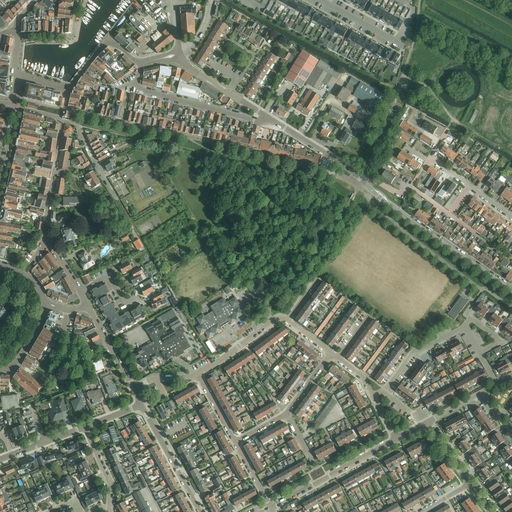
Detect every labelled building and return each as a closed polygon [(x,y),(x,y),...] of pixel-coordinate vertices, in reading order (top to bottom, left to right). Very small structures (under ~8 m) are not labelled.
[(18,0),(19,1),(17,3),(23,9),(27,5),(21,0),(18,0)] [(43,0),(39,4),(44,6),(43,11),(45,11),(49,11),(54,12),(55,6),(56,1),(56,0),(43,0)] [(72,10),(73,1),(67,0),(59,0),(58,7),(72,10)] [(296,0),(289,0),(286,8),(290,10),(296,0)] [(296,0),(290,10),(295,13),(296,11),(301,3),(296,0)] [(363,0),(359,7),(364,10),(368,2),(365,0),(363,0)] [(371,1),(366,12),(371,15),(371,14),(375,6),(377,4),(371,1)] [(12,5),(12,6),(20,13),(23,9),(17,3),(16,5),(13,3),(11,5),(12,5)] [(301,3),(296,11),(301,13),(305,5),(301,3)] [(305,5),(301,13),(305,16),(306,16),(310,8),(305,5)] [(13,8),(10,11),(16,17),(20,13),(12,6),(11,6),(13,8)] [(375,6),(371,14),(375,17),(380,9),(375,6)] [(71,15),(72,10),(58,7),(56,7),(55,13),(59,13),(59,14),(61,14),(60,15),(62,15),(62,14),(64,14),(71,15)] [(180,8),(181,22),(194,21),(193,15),(195,15),(195,14),(195,7),(180,8)] [(305,16),(304,18),(309,21),(315,10),(310,8),(306,16),(305,16)] [(375,17),(380,20),(385,11),(380,9),(375,17)] [(3,12),(2,12),(12,21),(16,17),(10,11),(8,10),(6,12),(4,11),(3,12)] [(34,18),(34,11),(30,12),(27,14),(28,17),(25,18),(21,22),(21,33),(34,32),(35,22),(34,22),(34,18)] [(48,23),(49,23),(48,33),(54,33),(55,29),(58,29),(59,20),(59,19),(56,19),(56,20),(54,20),(54,18),(54,12),(49,11),(48,14),(48,15),(48,17),(48,21),(48,22),(48,23)] [(385,11),(380,20),(385,22),(389,14),(385,11)] [(1,19),(8,25),(12,21),(2,12),(1,14),(3,16),(1,19)] [(317,13),(311,23),(316,25),(317,23),(321,15),(317,13)] [(389,14),(385,22),(390,25),(394,17),(389,14)] [(321,15),(317,23),(321,26),(326,18),(321,15)] [(394,17),(390,25),(394,27),(399,19),(394,17)] [(326,18),(321,26),(326,28),(330,20),(326,18)] [(394,27),(394,28),(399,30),(404,22),(399,19),(394,27)] [(252,22),(249,26),(256,30),(259,26),(256,25),(256,24),(257,22),(254,20),(253,21),(252,22)] [(326,28),(324,30),(329,33),(330,31),(335,22),(330,20),(326,28)] [(181,37),(182,37),(195,36),(194,21),(181,22),(181,37)] [(219,21),(215,27),(223,32),(223,31),(225,28),(227,29),(228,27),(219,21)] [(335,22),(330,31),(335,33),(339,25),(335,22)] [(245,28),(238,24),(234,32),(240,36),(245,28)] [(339,25),(335,33),(339,35),(344,27),(339,25)] [(162,36),(151,46),(157,53),(175,38),(171,26),(162,33),(160,34),(162,36)] [(215,27),(211,33),(219,37),(221,33),(223,34),(224,32),(223,31),(223,32),(215,27)] [(339,35),(338,37),(343,40),(348,30),(344,27),(339,35)] [(251,32),(245,28),(240,36),(246,40),(247,40),(251,32)] [(351,30),(345,41),(350,44),(351,41),(356,33),(351,30)] [(257,36),(255,34),(256,33),(252,31),(251,32),(247,40),(252,43),(253,44),(258,36),(257,36)] [(137,33),(133,37),(139,44),(144,40),(137,33)] [(207,39),(208,39),(215,43),(218,39),(219,40),(221,38),(219,37),(211,33),(207,39)] [(356,33),(351,41),(356,44),(360,36),(356,33)] [(119,34),(114,38),(122,45),(125,48),(125,49),(130,54),(135,49),(130,44),(132,41),(128,38),(126,41),(119,34)] [(264,40),(258,36),(253,44),(260,48),(264,40)] [(356,44),(354,47),(359,50),(361,46),(365,38),(360,36),(356,44)] [(3,44),(3,45),(4,46),(4,45),(12,47),(13,40),(4,37),(3,44)] [(365,38),(361,46),(365,49),(370,41),(365,38)] [(208,39),(204,45),(212,50),(212,49),(214,45),(216,46),(217,45),(215,43),(208,39)] [(370,41),(365,49),(370,52),(375,44),(370,41)] [(375,44),(370,52),(375,54),(379,46),(375,44)] [(2,52),(10,55),(12,47),(4,45),(4,46),(2,52)] [(204,45),(201,51),(208,55),(211,51),(213,52),(214,50),(212,49),(212,50),(204,45)] [(375,54),(374,55),(380,57),(384,49),(379,46),(375,54)] [(9,62),(10,55),(2,52),(0,51),(1,49),(0,48),(0,66),(9,68),(9,62)] [(115,60),(121,54),(118,51),(116,53),(116,52),(115,54),(110,49),(111,49),(110,49),(108,48),(105,50),(111,57),(112,58),(113,58),(115,60)] [(384,54),(381,60),(383,61),(384,60),(389,63),(395,53),(390,49),(386,55),(384,54)] [(116,63),(111,58),(111,57),(105,50),(99,56),(111,67),(116,63)] [(201,51),(197,56),(205,61),(207,57),(209,58),(210,56),(208,55),(201,51)] [(273,63),(277,57),(268,51),(266,53),(268,54),(266,58),(265,58),(273,63)] [(306,82),(306,83),(316,67),(316,66),(319,61),(302,51),(299,56),(288,74),(285,78),(302,88),(306,82)] [(295,57),(291,55),(287,52),(284,57),(291,62),(295,57)] [(389,63),(389,64),(397,69),(400,63),(397,62),(401,56),(395,53),(389,63)] [(121,63),(123,64),(128,60),(124,55),(122,58),(119,61),(118,62),(120,64),(121,63)] [(105,65),(109,69),(111,71),(113,69),(111,67),(99,56),(95,59),(104,66),(105,65)] [(205,64),(206,62),(205,61),(197,56),(193,62),(201,67),(204,63),(205,64)] [(269,69),(273,63),(265,58),(266,58),(264,57),(263,59),(264,60),(262,64),(269,69)] [(106,68),(104,66),(95,59),(95,60),(93,63),(104,71),(106,68)] [(124,66),(127,68),(132,64),(128,60),(123,64),(122,66),(123,67),(124,66)] [(306,83),(318,89),(322,82),(332,88),(341,73),(320,61),(316,67),(306,83)] [(101,75),(103,76),(104,76),(107,74),(105,72),(104,71),(93,63),(90,66),(98,72),(101,75)] [(266,75),(269,69),(262,64),(260,63),(259,65),(261,66),(258,70),(266,75)] [(127,68),(126,69),(128,70),(130,73),(137,68),(132,64),(127,68)] [(171,68),(160,66),(159,75),(158,75),(157,82),(156,87),(162,88),(162,90),(169,92),(169,91),(170,86),(163,84),(164,79),(163,79),(163,75),(170,76),(171,68)] [(0,77),(8,79),(9,69),(0,67),(0,77)] [(179,79),(179,76),(181,69),(173,68),(171,76),(171,77),(179,79)] [(88,69),(85,73),(93,78),(95,75),(93,73),(88,69)] [(262,81),(266,75),(258,70),(257,69),(255,71),(257,72),(255,76),(254,76),(262,81)] [(176,93),(176,94),(197,99),(199,92),(202,93),(202,92),(211,97),(212,96),(217,99),(220,94),(203,83),(200,88),(186,84),(187,83),(188,83),(192,76),(184,71),(180,78),(179,83),(178,88),(177,88),(176,93)] [(115,77),(119,81),(125,77),(122,73),(122,72),(118,75),(115,77)] [(82,77),(93,84),(96,80),(93,78),(85,73),(82,77)] [(107,74),(104,76),(103,78),(110,85),(114,81),(107,74)] [(258,86),(262,81),(254,76),(255,76),(253,75),(252,77),(253,78),(251,82),(258,86)] [(0,85),(7,86),(8,79),(0,77),(0,85)] [(340,87),(335,96),(345,102),(351,92),(355,94),(361,82),(352,77),(345,89),(340,87)] [(94,85),(82,78),(78,82),(85,84),(85,86),(87,86),(89,87),(93,88),(94,85)] [(142,85),(154,88),(155,82),(142,79),(142,85)] [(255,92),(258,86),(251,82),(249,80),(248,82),(250,83),(247,87),(255,92)] [(355,94),(354,96),(378,109),(385,96),(361,82),(355,94)] [(7,87),(7,86),(0,85),(0,94),(6,97),(7,92),(10,92),(10,87),(7,87)] [(41,103),(42,102),(44,89),(26,85),(23,98),(41,103)] [(106,102),(108,93),(109,89),(107,89),(106,92),(104,92),(105,88),(100,87),(99,92),(103,92),(101,100),(106,102)] [(251,98),(255,92),(247,87),(247,88),(245,87),(244,88),(246,89),(243,93),(251,98)] [(84,90),(75,88),(74,88),(72,94),(82,96),(83,96),(84,90)] [(52,98),(52,97),(53,92),(47,90),(44,89),(42,102),(45,102),(45,101),(51,102),(52,102),(53,99),(52,98)] [(320,96),(315,93),(309,90),(303,100),(314,106),(320,96)] [(291,91),(284,101),(291,106),(292,106),(298,95),(291,91)] [(70,94),(69,103),(82,105),(83,103),(82,102),(82,103),(79,103),(80,99),(81,99),(82,96),(72,94),(70,94)] [(228,107),(232,101),(220,94),(217,99),(224,104),(222,106),(224,107),(225,105),(228,107)] [(81,110),(87,112),(90,100),(84,99),(83,103),(82,105),(81,110)] [(308,116),(314,106),(303,100),(301,104),(300,103),(300,104),(299,104),(296,109),(308,116)] [(123,101),(122,101),(120,101),(119,107),(116,106),(113,117),(119,118),(123,101)] [(97,108),(96,114),(97,114),(103,115),(105,106),(101,106),(102,103),(100,102),(100,103),(98,103),(97,108)] [(351,105),(348,110),(355,114),(355,113),(357,114),(360,110),(362,106),(360,105),(354,102),(352,105),(351,105)] [(285,108),(279,105),(278,107),(279,108),(276,113),(284,118),(287,112),(284,110),(285,108)] [(340,120),(343,113),(332,107),(328,114),(333,117),(332,119),(335,121),(336,119),(340,120)] [(473,109),(466,122),(472,125),(478,112),(473,109)] [(23,117),(40,121),(41,121),(41,115),(24,110),(23,117)] [(144,111),(138,110),(135,123),(139,124),(142,117),(143,114),(144,111)] [(368,118),(365,125),(374,129),(376,122),(380,113),(376,111),(374,115),(372,120),(368,118)] [(142,117),(139,124),(150,126),(151,119),(147,118),(148,115),(143,114),(142,117)] [(151,119),(150,126),(155,127),(156,123),(157,123),(157,120),(158,117),(152,115),(151,119)] [(39,124),(40,121),(23,117),(22,122),(39,127),(41,127),(42,125),(39,124)] [(175,120),(167,119),(165,129),(172,131),(172,130),(174,123),(175,121),(175,120)] [(189,125),(187,133),(194,135),(194,134),(196,128),(196,127),(197,122),(190,120),(189,125)] [(356,120),(353,127),(365,134),(368,127),(365,125),(356,120)] [(401,125),(400,128),(414,136),(418,129),(403,121),(401,125)] [(427,121),(422,128),(432,135),(437,128),(427,121)] [(22,122),(21,127),(36,130),(36,128),(39,128),(39,127),(22,122)] [(327,137),(331,132),(335,134),(338,129),(333,125),(332,127),(330,126),(329,127),(328,126),(324,123),(322,127),(323,128),(321,133),(327,137)] [(21,127),(20,132),(38,135),(38,134),(35,134),(36,130),(21,127)] [(213,127),(210,138),(216,140),(218,131),(214,130),(215,127),(213,127)] [(347,128),(339,141),(345,144),(346,142),(348,143),(350,139),(349,138),(352,132),(347,128)] [(402,130),(399,135),(405,139),(408,134),(402,130)] [(236,136),(234,135),(232,144),(237,145),(241,132),(238,131),(236,136)] [(455,140),(458,136),(449,131),(447,134),(455,139),(455,140)] [(20,132),(18,140),(34,143),(38,144),(39,138),(41,139),(47,141),(46,151),(55,153),(57,140),(56,140),(48,138),(45,137),(38,135),(20,132)] [(423,133),(420,138),(430,144),(433,139),(423,133)] [(91,135),(85,134),(85,136),(89,143),(95,140),(94,135),(91,135)] [(95,140),(89,143),(93,150),(104,144),(102,140),(98,142),(97,139),(97,136),(96,136),(94,135),(95,140)] [(71,141),(71,139),(62,138),(59,151),(61,151),(69,150),(69,149),(71,141)] [(18,140),(17,146),(31,149),(38,151),(38,149),(33,148),(34,143),(18,140)] [(271,143),(263,141),(260,140),(260,141),(256,140),(253,149),(263,151),(269,153),(271,146),(271,143)] [(440,152),(444,155),(451,146),(450,144),(449,146),(443,141),(438,150),(440,151),(440,152)] [(107,147),(105,144),(104,144),(93,150),(95,154),(107,148),(106,148),(107,147)] [(292,149),(290,148),(288,157),(293,158),(296,159),(299,149),(299,150),(300,146),(295,144),(295,145),(293,145),(292,149)] [(17,146),(15,154),(27,157),(28,151),(30,152),(31,149),(17,146)] [(444,155),(449,158),(453,152),(451,150),(453,147),(451,146),(444,155)] [(453,161),(460,153),(463,149),(463,148),(461,147),(459,151),(456,154),(453,152),(449,158),(453,161)] [(107,148),(95,154),(99,161),(107,157),(104,152),(108,150),(107,148)] [(299,149),(296,159),(312,163),(314,158),(313,158),(305,156),(306,151),(299,150),(299,149)] [(58,169),(66,168),(68,154),(69,150),(61,151),(58,169)] [(53,163),(55,154),(40,151),(39,157),(48,159),(48,162),(53,163)] [(402,151),(397,158),(398,159),(409,166),(416,170),(420,165),(413,160),(414,158),(402,151)] [(164,153),(162,161),(168,162),(168,161),(173,162),(175,157),(169,155),(164,153)] [(477,154),(473,160),(475,161),(481,154),(479,153),(478,155),(477,154)] [(15,154),(13,162),(22,165),(23,159),(28,160),(28,158),(15,154)] [(314,158),(312,163),(321,165),(323,159),(323,157),(314,154),(313,158),(314,158)] [(71,161),(71,163),(73,166),(76,164),(77,166),(82,164),(84,167),(89,164),(87,160),(84,155),(83,155),(80,157),(80,156),(71,161)] [(484,155),(477,164),(480,166),(487,157),(484,155)] [(454,162),(460,166),(464,160),(462,159),(463,157),(461,156),(460,157),(458,156),(454,162)] [(460,166),(465,170),(469,164),(467,163),(469,161),(466,159),(465,161),(464,160),(460,166)] [(111,167),(114,165),(111,160),(108,161),(109,161),(104,164),(106,170),(107,169),(108,173),(113,170),(111,167)] [(41,169),(51,172),(53,163),(48,162),(43,161),(41,169)] [(23,165),(22,165),(13,162),(11,169),(27,173),(27,171),(25,170),(25,169),(22,168),(23,165)] [(465,170),(470,174),(475,168),(473,167),(474,165),(472,163),(470,165),(469,164),(465,170)] [(51,172),(41,169),(30,167),(30,168),(31,168),(31,170),(35,170),(34,175),(40,177),(50,178),(51,172)] [(433,179),(435,179),(439,173),(430,167),(427,172),(432,175),(431,176),(434,178),(433,179)] [(470,174),(476,178),(480,172),(478,171),(479,169),(478,168),(477,167),(476,169),(475,168),(470,174)] [(495,167),(490,174),(492,176),(496,171),(497,172),(499,170),(495,167)] [(394,186),(399,179),(383,168),(378,175),(394,186)] [(11,171),(9,177),(15,179),(24,182),(26,177),(27,177),(27,179),(33,180),(34,177),(28,175),(11,171)] [(93,171),(85,176),(86,175),(87,177),(84,179),(88,186),(91,184),(93,188),(92,188),(93,189),(100,184),(93,171)] [(481,181),(486,174),(482,171),(481,173),(480,172),(476,178),(481,181)] [(9,177),(8,184),(25,188),(26,184),(21,183),(15,181),(15,179),(9,177)] [(54,194),(62,195),(65,179),(57,178),(54,194)] [(490,188),(491,189),(496,182),(491,178),(490,180),(486,185),(491,188),(490,188)] [(42,184),(42,188),(48,189),(50,180),(43,179),(42,184)] [(498,180),(491,189),(497,193),(503,185),(501,183),(501,182),(498,180)] [(445,182),(439,191),(445,194),(446,192),(451,195),(457,186),(451,181),(448,185),(445,182)] [(505,199),(511,189),(511,187),(511,186),(509,189),(507,188),(501,196),(505,199)] [(7,188),(6,192),(21,197),(23,197),(24,193),(19,192),(19,193),(16,193),(17,190),(7,188)] [(6,192),(4,200),(18,203),(20,204),(21,200),(21,197),(6,192)] [(87,197),(63,198),(63,206),(79,206),(79,202),(87,202),(87,197)] [(474,197),(468,205),(472,209),(478,200),(474,197)] [(37,200),(36,199),(36,200),(33,200),(31,204),(31,206),(34,207),(44,210),(45,202),(37,200)] [(18,203),(16,203),(4,200),(2,207),(23,212),(23,210),(23,209),(21,209),(21,205),(17,204),(18,203)] [(472,209),(476,212),(483,204),(478,200),(472,209)] [(476,212),(481,215),(487,207),(483,204),(476,212)] [(2,207),(0,217),(0,223),(10,225),(11,222),(7,221),(8,216),(21,219),(22,214),(23,212),(2,207)] [(419,210),(414,216),(422,222),(427,215),(422,212),(424,209),(420,207),(418,210),(419,210)] [(485,219),(492,210),(487,207),(481,215),(485,219)] [(31,208),(30,211),(30,213),(37,215),(37,221),(43,222),(43,216),(44,211),(31,208)] [(490,222),(496,213),(492,210),(485,219),(490,222)] [(459,216),(464,220),(467,215),(462,212),(459,216)] [(428,226),(433,229),(439,220),(442,217),(437,213),(435,217),(434,217),(428,226)] [(496,213),(490,222),(494,225),(497,222),(496,222),(501,217),(496,213)] [(75,240),(78,239),(75,231),(73,232),(70,224),(68,219),(69,219),(67,215),(58,217),(60,225),(59,225),(65,243),(70,241),(72,248),(77,246),(75,240)] [(422,222),(428,225),(432,218),(428,216),(427,215),(422,222)] [(499,228),(505,220),(501,217),(496,222),(497,222),(499,224),(497,227),(499,228)] [(444,223),(439,220),(433,229),(438,232),(444,223)] [(443,235),(449,226),(451,223),(447,220),(444,223),(438,232),(443,235)] [(505,220),(499,228),(501,230),(503,227),(505,229),(510,223),(505,220)] [(43,223),(37,221),(35,229),(42,230),(43,223)] [(0,223),(0,232),(7,234),(7,232),(20,234),(21,229),(22,230),(23,227),(13,225),(10,225),(0,223)] [(444,236),(448,239),(453,232),(449,229),(448,230),(444,236)] [(0,232),(0,241),(14,244),(15,242),(11,241),(11,235),(7,234),(0,232)] [(448,239),(453,242),(458,235),(453,232),(448,239)] [(462,238),(459,236),(461,234),(459,233),(458,235),(453,242),(457,245),(462,238)] [(463,238),(462,238),(457,245),(462,248),(465,243),(467,241),(463,238)] [(139,239),(135,241),(139,248),(143,246),(139,239)] [(462,248),(466,252),(472,244),(467,240),(467,241),(465,243),(462,248)] [(0,241),(0,246),(6,248),(7,248),(16,249),(17,245),(14,244),(0,241)] [(505,252),(510,245),(507,242),(502,250),(505,252)] [(476,246),(472,244),(466,252),(471,254),(474,250),(474,249),(474,250),(476,246)] [(471,254),(475,258),(478,253),(481,249),(476,246),(474,250),(471,254)] [(37,249),(32,248),(30,248),(27,252),(32,256),(37,249)] [(478,260),(483,263),(490,253),(485,250),(482,255),(479,253),(476,258),(478,260)] [(43,257),(44,258),(52,268),(53,267),(58,264),(59,263),(57,260),(56,261),(50,252),(43,257)] [(87,268),(94,264),(89,257),(88,258),(84,252),(79,256),(80,258),(81,258),(83,261),(80,263),(84,269),(87,267),(87,268)] [(483,263),(487,266),(494,257),(490,253),(483,263)] [(125,264),(119,267),(122,274),(123,274),(123,275),(126,273),(126,272),(132,269),(129,264),(132,262),(131,260),(131,259),(132,260),(134,259),(132,257),(123,261),(125,264)] [(499,260),(494,257),(487,266),(492,269),(499,260)] [(504,258),(500,264),(505,267),(509,262),(504,258)] [(39,263),(44,270),(46,273),(48,271),(51,269),(44,259),(39,263)] [(37,278),(44,274),(46,273),(44,270),(41,271),(40,268),(39,269),(37,265),(31,271),(31,272),(37,278)] [(133,277),(130,278),(133,285),(134,285),(134,286),(137,284),(136,283),(142,280),(145,278),(143,274),(140,268),(131,273),(133,277)] [(68,275),(64,269),(52,277),(55,282),(68,275)] [(49,272),(48,271),(46,273),(44,274),(45,274),(38,279),(42,284),(49,280),(47,277),(50,275),(48,273),(49,272)] [(86,285),(92,282),(88,275),(82,278),(86,285)] [(61,280),(68,294),(69,295),(69,296),(75,293),(67,277),(61,280)] [(46,291),(49,289),(54,286),(55,286),(55,285),(55,284),(54,285),(51,279),(49,280),(42,284),(46,291)] [(140,290),(144,296),(145,296),(145,297),(148,295),(147,294),(153,291),(151,286),(154,285),(151,279),(144,283),(146,286),(140,290)] [(325,284),(323,282),(319,287),(328,293),(332,289),(331,288),(333,285),(327,281),(325,284)] [(105,283),(90,291),(106,320),(108,318),(112,324),(109,325),(114,335),(132,325),(137,322),(136,321),(141,317),(142,319),(146,317),(139,303),(137,304),(138,307),(128,313),(127,310),(123,312),(124,315),(119,318),(114,308),(117,307),(115,303),(112,304),(106,294),(110,292),(105,283)] [(50,298),(66,304),(66,303),(69,296),(69,295),(68,294),(58,290),(55,286),(54,286),(49,289),(47,295),(51,297),(50,298)] [(223,289),(227,294),(232,291),(228,286),(223,289)] [(319,287),(316,291),(321,296),(325,298),(328,293),(319,287)] [(316,291),(312,296),(318,300),(321,296),(316,291)] [(153,301),(150,303),(153,308),(154,309),(155,310),(157,308),(163,304),(166,303),(163,298),(160,292),(154,296),(151,297),(153,301)] [(78,298),(76,293),(75,293),(69,296),(66,303),(68,304),(78,298)] [(314,305),(316,306),(320,302),(318,300),(312,296),(309,301),(314,305)] [(479,305),(474,311),(479,314),(485,306),(486,305),(483,303),(485,301),(482,299),(483,298),(481,296),(480,297),(479,297),(476,302),(479,305)] [(223,298),(210,307),(213,311),(204,316),(203,314),(196,318),(200,325),(196,328),(200,335),(205,332),(209,339),(222,330),(220,328),(229,322),(231,325),(238,321),(236,318),(243,314),(237,305),(239,304),(235,297),(226,303),(223,298)] [(461,311),(468,302),(461,297),(454,306),(461,311)] [(311,310),(314,305),(309,301),(305,305),(311,310)] [(307,314),(311,310),(305,305),(302,310),(307,314)] [(356,314),(359,309),(354,305),(350,310),(356,314)] [(448,314),(454,320),(461,311),(454,306),(448,314)] [(485,306),(479,314),(483,318),(488,312),(490,313),(493,310),(494,308),(491,306),(490,308),(489,309),(485,306)] [(493,315),(488,321),(492,325),(499,316),(494,313),(495,312),(497,310),(494,308),(493,310),(490,313),(493,315)] [(138,353),(134,355),(139,365),(141,364),(144,369),(154,363),(153,361),(161,356),(162,358),(164,357),(166,361),(170,359),(170,358),(175,355),(176,357),(184,353),(183,352),(191,348),(183,333),(185,332),(172,310),(156,318),(158,321),(145,328),(154,344),(142,351),(141,349),(137,351),(138,353)] [(304,319),(307,314),(302,310),(298,315),(304,319)] [(352,319),(356,314),(350,310),(346,314),(352,319)] [(55,325),(59,315),(51,312),(49,313),(43,328),(50,331),(53,324),(55,325)] [(349,323),(352,319),(346,314),(343,319),(349,323)] [(77,325),(79,326),(79,325),(89,328),(92,320),(76,315),(73,328),(76,329),(77,325)] [(302,325),(306,321),(304,319),(298,315),(295,320),(302,325)] [(499,316),(492,325),(497,328),(502,321),(505,323),(508,319),(505,317),(504,318),(503,320),(499,316)] [(345,328),(349,323),(343,319),(340,324),(345,328)] [(506,326),(502,332),(506,335),(511,327),(511,323),(510,322),(510,321),(508,319),(505,323),(504,324),(506,326)] [(376,329),(379,324),(374,320),(370,325),(376,329)] [(342,333),(345,328),(340,324),(336,328),(342,333)] [(372,334),(376,329),(370,325),(366,330),(372,334)] [(282,336),(287,332),(283,327),(278,331),(282,336)] [(96,348),(101,345),(98,340),(100,339),(96,333),(93,335),(92,334),(96,332),(94,328),(83,334),(85,337),(89,335),(93,343),(96,348)] [(338,337),(342,333),(336,328),(333,333),(338,337)] [(43,329),(41,333),(50,338),(53,334),(43,329)] [(369,338),(372,334),(366,330),(363,334),(369,338)] [(277,340),(282,336),(278,331),(273,335),(277,340)] [(41,333),(39,337),(48,342),(50,338),(41,333)] [(335,342),(338,337),(333,333),(329,338),(335,342)] [(365,343),(369,338),(363,334),(359,339),(365,343)] [(272,344),(277,340),(273,335),(268,338),(272,344)] [(39,337),(36,341),(46,347),(48,342),(39,337)] [(267,348),(272,344),(268,338),(263,342),(267,348)] [(331,347),(335,342),(329,338),(326,342),(331,347)] [(361,348),(365,343),(359,339),(356,344),(361,348)] [(209,340),(205,343),(212,353),(215,351),(209,340)] [(454,343),(458,352),(461,350),(462,352),(467,349),(464,344),(461,345),(459,340),(454,343)] [(36,341),(34,345),(43,351),(46,347),(36,341)] [(294,347),(299,350),(304,345),(299,341),(294,347)] [(405,350),(408,346),(403,341),(399,346),(405,350)] [(262,351),(267,348),(263,342),(258,346),(262,351)] [(277,344),(283,352),(285,351),(281,346),(281,345),(279,342),(277,344)] [(448,350),(452,357),(456,355),(456,353),(458,352),(454,343),(449,346),(450,349),(448,350)] [(358,353),(361,348),(356,344),(352,348),(358,353)] [(34,345),(31,349),(41,355),(43,351),(34,345)] [(308,348),(304,345),(299,350),(304,354),(308,348)] [(257,355),(262,351),(258,346),(253,350),(257,355)] [(401,355),(405,350),(399,346),(395,351),(401,355)] [(313,352),(308,348),(304,354),(309,357),(313,352)] [(355,357),(358,353),(352,348),(349,353),(355,357)] [(31,349),(29,353),(38,359),(41,355),(31,349)] [(444,349),(439,351),(443,360),(445,362),(449,360),(449,359),(452,357),(449,352),(448,350),(445,351),(444,349)] [(250,351),(245,355),(249,361),(254,357),(250,351)] [(397,360),(401,355),(395,351),(392,356),(397,360)] [(443,360),(439,351),(434,354),(436,359),(434,361),(437,367),(440,365),(440,364),(441,363),(441,361),(443,360)] [(318,355),(313,352),(309,357),(314,361),(318,355)] [(351,362),(355,357),(349,353),(345,358),(351,362)] [(36,360),(27,356),(27,355),(24,360),(34,364),(36,360)] [(245,355),(240,358),(244,364),(249,361),(245,355)] [(394,365),(397,360),(392,356),(388,360),(394,365)] [(504,358),(499,360),(500,363),(505,372),(510,370),(506,363),(509,361),(506,356),(503,357),(504,358)] [(240,358),(234,362),(238,368),(244,364),(240,358)] [(34,364),(24,360),(21,365),(32,370),(34,364)] [(101,360),(93,363),(96,372),(104,368),(101,360)] [(390,369),(394,365),(388,360),(385,365),(390,369)] [(422,362),(419,366),(426,371),(427,372),(427,371),(431,366),(433,368),(435,366),(433,363),(430,361),(428,363),(427,363),(426,364),(422,362)] [(234,362),(229,365),(233,371),(238,368),(234,362)] [(505,372),(500,363),(496,366),(494,362),(491,364),(494,370),(497,368),(500,375),(505,372)] [(229,365),(224,369),(227,375),(233,371),(229,365)] [(387,374),(390,369),(385,365),(381,370),(387,374)] [(333,366),(329,371),(335,376),(339,370),(333,366)] [(419,366),(416,370),(424,376),(428,372),(427,371),(427,372),(426,371),(419,366)] [(23,389),(29,393),(33,397),(41,386),(37,382),(20,368),(12,378),(17,381),(16,382),(23,389)] [(299,370),(295,375),(301,379),(304,374),(299,370)] [(345,374),(339,370),(335,376),(340,380),(345,374)] [(383,378),(387,374),(381,370),(378,374),(383,378)] [(421,380),(424,376),(416,370),(413,374),(421,380)] [(482,380),(487,377),(484,370),(479,373),(482,380)] [(112,394),(117,392),(111,375),(109,376),(108,372),(99,376),(101,380),(103,379),(109,395),(112,394)] [(210,379),(207,380),(210,386),(216,382),(213,377),(216,375),(214,372),(208,375),(210,379)] [(478,382),(482,380),(479,373),(474,375),(478,382)] [(350,379),(345,374),(340,380),(346,384),(350,379)] [(380,383),(383,378),(378,374),(374,379),(380,383)] [(418,384),(421,380),(413,374),(410,378),(416,383),(418,384)] [(9,376),(0,375),(0,389),(4,389),(4,388),(9,388),(9,376)] [(41,375),(37,382),(41,386),(47,379),(41,375)] [(297,384),(301,379),(295,375),(291,379),(297,384)] [(473,385),(478,382),(474,375),(469,378),(473,385)] [(468,387),(473,385),(469,378),(464,381),(468,387)] [(293,388),(297,384),(291,379),(288,384),(293,388)] [(463,390),(468,387),(464,381),(460,383),(463,390)] [(219,387),(216,382),(210,386),(213,391),(219,387)] [(459,393),(463,390),(460,383),(455,386),(459,393)] [(290,393),(293,388),(288,384),(284,389),(290,393)] [(317,395),(321,389),(315,385),(311,391),(317,395)] [(349,388),(352,393),(358,390),(355,385),(349,388)] [(401,385),(396,391),(400,395),(405,388),(401,385)] [(190,389),(194,395),(199,392),(196,386),(190,389)] [(222,393),(219,387),(213,391),(216,396),(222,393)] [(453,387),(448,389),(452,396),(457,393),(453,387)] [(409,391),(405,388),(400,395),(404,398),(409,391)] [(79,399),(71,402),(75,412),(81,410),(82,411),(86,410),(83,402),(85,401),(81,389),(76,390),(79,399)] [(100,397),(103,396),(100,389),(93,392),(93,391),(86,393),(89,401),(91,400),(93,405),(101,402),(100,397)] [(185,392),(188,398),(194,395),(190,389),(185,392)] [(286,398),(290,393),(284,389),(281,394),(286,398)] [(447,399),(452,396),(448,389),(443,392),(447,399)] [(361,395),(358,390),(352,393),(354,399),(361,395)] [(313,401),(317,395),(311,391),(307,396),(313,401)] [(413,394),(409,391),(404,398),(408,401),(414,393),(413,394)] [(179,395),(183,401),(188,398),(185,392),(179,395)] [(442,401),(447,399),(443,392),(439,395),(442,401)] [(224,398),(222,393),(216,396),(219,401),(224,398)] [(420,397),(414,393),(408,401),(412,404),(415,400),(417,402),(420,397)] [(283,403),(286,398),(281,394),(277,398),(283,403)] [(18,395),(1,397),(3,411),(20,409),(18,395)] [(183,401),(179,395),(174,398),(177,404),(183,401)] [(363,400),(361,395),(354,399),(357,404),(363,400)] [(438,404),(442,401),(439,395),(434,397),(438,404)] [(308,406),(313,401),(307,396),(303,402),(308,406)] [(433,406),(438,404),(434,397),(429,400),(433,406)] [(227,403),(224,398),(219,401),(221,406),(227,403)] [(60,412),(66,410),(62,400),(52,403),(55,410),(49,412),(52,422),(63,418),(60,412)] [(171,400),(169,402),(172,407),(160,414),(163,420),(169,417),(166,412),(175,407),(171,400)] [(366,406),(363,400),(357,404),(360,409),(366,406)] [(428,409),(433,406),(429,400),(424,402),(428,409)] [(156,407),(160,414),(172,407),(169,402),(166,403),(169,407),(165,409),(162,404),(156,407)] [(269,405),(272,411),(278,408),(274,402),(269,405)] [(304,412),(308,406),(303,402),(299,408),(304,412)] [(230,408),(227,403),(221,406),(224,411),(230,408)] [(269,405),(263,408),(267,414),(272,411),(269,405)] [(257,409),(258,411),(262,417),(267,414),(263,408),(262,406),(257,409)] [(202,416),(208,413),(205,407),(199,411),(202,416)] [(233,413),(230,408),(224,411),(227,416),(233,413)] [(300,418),(304,412),(299,408),(294,413),(300,418)] [(475,417),(483,412),(480,408),(476,410),(475,408),(471,411),(475,417)] [(256,420),(262,417),(258,411),(253,414),(256,420)] [(479,421),(486,416),(483,412),(475,417),(476,418),(477,417),(479,421)] [(205,421),(211,418),(208,413),(202,416),(205,421)] [(236,418),(233,413),(227,416),(230,421),(236,418)] [(458,417),(463,427),(463,426),(467,424),(466,422),(462,415),(458,417)] [(482,425),(489,420),(486,416),(479,421),(482,425)] [(463,427),(458,417),(453,420),(458,429),(463,427)] [(21,426),(15,429),(19,438),(26,436),(23,427),(25,426),(22,418),(18,419),(21,426)] [(208,426),(214,423),(211,418),(205,421),(208,426)] [(238,423),(236,418),(230,421),(233,426),(238,423)] [(373,431),(379,428),(374,420),(368,423),(373,431)] [(453,420),(449,422),(453,430),(454,431),(454,432),(458,429),(453,420)] [(485,429),(492,424),(489,420),(482,425),(485,429)] [(133,425),(130,427),(133,432),(136,430),(142,427),(138,421),(133,425)] [(447,434),(454,431),(453,430),(449,422),(444,425),(446,429),(444,430),(447,434)] [(214,423),(208,426),(210,431),(217,428),(214,423)] [(241,428),(238,423),(233,426),(235,432),(241,428)] [(280,426),(283,432),(288,429),(285,423),(280,426)] [(367,434),(373,431),(368,423),(363,426),(367,434)] [(492,424),(485,429),(483,431),(487,435),(495,429),(492,424)] [(113,443),(118,441),(122,439),(121,436),(117,437),(113,426),(108,428),(109,432),(99,436),(102,442),(107,440),(107,438),(111,437),(112,439),(113,443)] [(274,429),(278,435),(283,432),(280,426),(274,429)] [(361,437),(367,434),(363,426),(357,429),(361,437)] [(140,435),(145,432),(142,427),(136,430),(140,435)] [(13,441),(19,438),(15,429),(7,432),(8,436),(10,435),(13,441)] [(269,432),(273,438),(278,435),(274,429),(269,432)] [(350,441),(356,438),(352,430),(346,433),(350,441)] [(218,440),(224,436),(221,431),(215,434),(218,440)] [(143,441),(148,437),(145,432),(140,435),(143,441)] [(264,435),(267,441),(273,438),(269,432),(264,435)] [(493,443),(501,437),(498,433),(496,434),(494,432),(489,436),(491,438),(490,438),(493,443)] [(345,444),(350,441),(346,433),(341,436),(345,444)] [(267,441),(264,435),(259,438),(262,444),(267,441)] [(220,445),(226,442),(224,436),(218,440),(220,445)] [(337,448),(345,444),(341,436),(336,439),(339,445),(336,446),(337,448)] [(461,449),(469,444),(466,439),(467,438),(465,436),(460,439),(462,441),(457,445),(461,449)] [(148,437),(143,441),(146,446),(151,443),(148,437)] [(499,449),(503,445),(502,443),(504,441),(501,437),(493,443),(496,447),(497,447),(499,449)] [(181,446),(177,449),(180,454),(186,451),(188,449),(187,446),(190,445),(187,439),(179,443),(181,446)] [(287,442),(290,448),(297,444),(294,439),(287,442)] [(77,450),(85,447),(84,444),(78,447),(76,440),(65,444),(68,451),(76,448),(77,450)] [(418,443),(423,451),(424,455),(426,458),(426,457),(429,456),(427,453),(425,450),(428,448),(429,447),(428,445),(427,445),(424,440),(418,443)] [(223,450),(229,447),(226,442),(220,445),(223,450)] [(246,452),(252,448),(249,443),(243,446),(246,452)] [(330,454),(336,451),(332,443),(326,446),(330,454)] [(413,446),(417,454),(423,451),(418,443),(413,446)] [(293,453),(300,449),(297,444),(290,448),(293,453)] [(470,453),(476,449),(478,448),(476,445),(474,446),(472,448),(469,444),(461,449),(464,454),(469,451),(470,453)] [(502,456),(511,450),(507,446),(505,447),(503,445),(499,449),(500,451),(499,452),(502,456)] [(150,451),(152,454),(158,451),(155,446),(149,449),(143,452),(145,454),(148,453),(147,452),(150,451)] [(325,457),(330,454),(326,446),(321,449),(325,457)] [(417,454),(413,446),(407,450),(413,460),(415,458),(414,456),(417,454)] [(114,447),(112,448),(106,451),(108,457),(116,453),(114,447)] [(229,447),(223,450),(226,456),(232,452),(229,447)] [(186,451),(180,454),(183,459),(189,456),(188,456),(192,454),(190,451),(192,450),(191,448),(188,449),(186,451)] [(249,457),(255,454),(252,448),(246,452),(249,457)] [(319,460),(325,457),(321,449),(315,452),(319,460)] [(471,463),(481,456),(476,449),(470,453),(472,455),(467,459),(471,463)] [(58,460),(61,459),(62,458),(59,450),(58,451),(55,452),(55,450),(44,454),(46,461),(57,457),(58,460)] [(508,462),(511,459),(511,457),(511,456),(511,455),(511,452),(511,450),(502,456),(505,460),(506,460),(508,462)] [(161,457),(158,451),(152,454),(155,460),(161,457)] [(396,456),(400,463),(406,460),(402,452),(396,456)] [(117,459),(119,458),(116,453),(108,457),(111,462),(117,459)] [(194,453),(188,456),(189,456),(183,459),(185,464),(194,460),(192,457),(195,455),(194,453)] [(252,462),(258,459),(255,454),(249,457),(252,462)] [(231,465),(237,462),(234,456),(228,460),(231,465)] [(390,459),(395,466),(400,463),(396,456),(390,459)] [(484,462),(484,461),(485,461),(481,456),(471,463),(474,468),(479,465),(480,467),(487,462),(488,462),(487,461),(484,462)] [(30,470),(39,467),(36,460),(33,461),(31,457),(20,461),(22,468),(29,466),(30,470)] [(158,465),(164,462),(161,457),(155,460),(158,465)] [(194,460),(185,464),(188,470),(194,466),(197,465),(195,462),(198,460),(197,458),(194,459),(194,460)] [(78,468),(80,472),(89,468),(87,464),(87,465),(86,462),(86,461),(85,462),(84,459),(73,464),(75,470),(78,468)] [(119,465),(117,459),(111,462),(113,468),(119,465)] [(255,467),(261,464),(258,459),(252,462),(255,467)] [(395,466),(390,459),(385,462),(389,470),(395,466)] [(301,470),(307,467),(304,461),(298,464),(301,470)] [(158,466),(156,467),(158,470),(159,472),(161,471),(167,468),(164,462),(158,465),(158,466)] [(234,470),(240,467),(237,462),(231,465),(234,470)] [(488,466),(488,465),(489,465),(487,462),(480,467),(482,469),(477,473),(481,477),(489,472),(486,467),(488,466)] [(119,465),(113,468),(116,473),(122,470),(120,467),(123,466),(122,463),(119,465)] [(261,464),(255,467),(258,473),(264,469),(262,466),(265,465),(264,463),(261,464)] [(376,474),(383,471),(378,463),(372,466),(375,472),(376,474)] [(296,473),(301,470),(298,464),(293,467),(296,473)] [(445,464),(437,469),(440,474),(448,468),(445,464)] [(13,468),(12,466),(11,465),(3,468),(7,476),(15,472),(14,471),(18,469),(17,467),(13,468)] [(366,470),(369,476),(375,472),(372,466),(366,470)] [(237,475),(243,472),(240,467),(234,470),(237,475)] [(291,476),(296,473),(293,467),(288,470),(291,476)] [(91,475),(92,474),(92,473),(91,474),(90,472),(90,471),(89,468),(80,472),(82,475),(78,477),(81,482),(92,477),(91,475)] [(164,476),(170,473),(167,468),(161,471),(164,476)] [(448,468),(440,474),(443,478),(451,473),(448,468)] [(128,474),(125,469),(122,470),(116,473),(118,478),(128,474)] [(193,478),(199,474),(196,469),(190,472),(193,478)] [(285,479),(291,476),(288,470),(282,473),(285,479)] [(360,473),(364,479),(369,476),(366,470),(360,473)] [(489,479),(490,481),(495,478),(497,476),(495,474),(494,474),(491,470),(489,472),(481,477),(484,482),(489,479)] [(243,472),(237,475),(240,481),(246,478),(243,472)] [(161,485),(173,478),(170,473),(164,476),(167,481),(164,483),(163,481),(160,483),(161,485)] [(280,482),(285,479),(282,473),(277,476),(280,482)] [(354,476),(358,482),(364,479),(360,473),(354,476)] [(451,473),(443,478),(447,483),(454,477),(451,473)] [(130,480),(128,474),(118,478),(121,484),(127,481),(130,480)] [(195,483),(207,476),(201,479),(199,474),(193,478),(195,483)] [(198,488),(208,483),(206,479),(208,478),(207,476),(195,483),(198,488)] [(275,484),(280,482),(277,476),(272,479),(275,484)] [(349,479),(352,485),(358,482),(354,476),(349,479)] [(491,492),(492,491),(492,490),(500,485),(499,485),(497,482),(500,480),(497,476),(495,478),(490,481),(487,483),(489,486),(487,487),(491,492)] [(64,482),(61,484),(64,492),(68,490),(70,489),(70,490),(71,490),(71,489),(73,487),(69,477),(63,479),(64,482)] [(170,487),(175,484),(173,478),(161,485),(162,487),(168,483),(170,487)] [(269,488),(275,484),(272,479),(266,482),(269,488)] [(352,485),(349,479),(343,483),(346,489),(352,485)] [(128,484),(127,481),(121,484),(124,489),(133,485),(132,482),(128,484)] [(61,494),(64,492),(61,484),(57,485),(56,482),(50,485),(55,496),(58,495),(58,496),(59,495),(58,494),(61,493),(61,494)] [(209,482),(208,483),(198,488),(201,493),(207,490),(206,487),(210,485),(209,482)] [(494,492),(492,494),(496,498),(497,497),(505,492),(504,491),(502,488),(504,487),(502,483),(499,485),(500,485),(492,490),(492,491),(494,492)] [(42,490),(39,491),(43,500),(46,498),(48,497),(49,497),(49,496),(52,495),(47,484),(41,486),(42,490)] [(167,495),(178,489),(175,484),(170,487),(167,488),(169,492),(166,493),(167,495)] [(135,488),(133,485),(124,489),(126,495),(132,492),(131,489),(135,488)] [(342,491),(339,485),(333,488),(336,494),(339,493),(340,493),(342,493),(342,492),(342,491)] [(254,489),(253,489),(252,487),(247,490),(248,492),(251,497),(257,494),(254,489)] [(428,490),(431,496),(437,493),(433,487),(428,490)] [(93,493),(90,495),(93,504),(97,502),(99,501),(99,502),(100,501),(100,500),(103,499),(97,488),(92,490),(93,493)] [(327,491),(330,497),(336,494),(333,488),(327,491)] [(39,501),(43,500),(39,491),(35,493),(34,490),(28,492),(33,503),(36,502),(36,503),(37,503),(37,502),(39,501)] [(423,493),(426,499),(431,496),(428,490),(423,493)] [(507,490),(504,491),(505,492),(497,497),(499,499),(497,500),(501,505),(502,504),(509,498),(507,495),(509,494),(507,490)] [(321,494),(324,501),(330,497),(327,491),(321,494)] [(243,495),(246,500),(251,497),(248,492),(243,495)] [(9,498),(6,493),(4,494),(2,495),(0,495),(0,502),(4,500),(9,498)] [(178,501),(183,498),(180,493),(175,496),(178,501)] [(418,496),(421,502),(426,499),(423,493),(418,496)] [(90,506),(93,504),(90,495),(86,497),(85,494),(79,496),(84,508),(87,506),(87,507),(88,507),(88,506),(90,505),(90,506)] [(215,499),(213,495),(212,494),(204,498),(207,504),(213,500),(215,499)] [(315,498),(319,504),(324,501),(321,494),(315,498)] [(237,498),(240,503),(246,500),(243,495),(237,498)] [(413,499),(416,505),(421,502),(418,496),(413,499)] [(506,511),(507,511),(511,506),(511,502),(511,501),(511,497),(509,498),(502,504),(504,506),(502,507),(506,511)] [(0,502),(0,508),(7,506),(5,502),(6,501),(7,502),(10,501),(9,498),(4,500),(0,502)] [(181,507),(186,504),(183,498),(178,501),(181,507)] [(240,503),(237,498),(232,501),(235,506),(240,503)] [(309,501),(313,507),(319,504),(315,498),(309,501)] [(408,502),(411,507),(416,505),(413,499),(408,502)] [(470,499),(462,504),(465,509),(473,503),(470,499)] [(210,509),(218,504),(217,503),(215,504),(213,500),(207,504),(210,509)] [(313,507),(309,501),(303,504),(307,510),(313,507)] [(119,511),(125,508),(122,502),(117,505),(119,511)] [(411,507),(408,502),(406,503),(403,505),(406,510),(411,507)] [(473,503),(465,509),(467,511),(470,511),(476,508),(473,503)]
